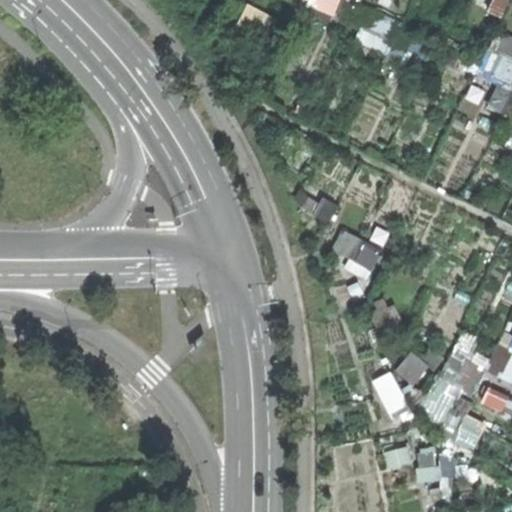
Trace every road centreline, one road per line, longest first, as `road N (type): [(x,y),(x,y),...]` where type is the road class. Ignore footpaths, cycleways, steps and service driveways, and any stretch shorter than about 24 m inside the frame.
road 1 (track): [(511,230),(189,71)]
road 2 (tertiary): [(0,293),(73,320),(151,373),(199,446),(222,511)]
road 3 (tertiary): [(92,43),(127,142),(125,190),(91,229),(0,253)]
road 4 (tertiary): [(229,258),(191,168),(92,43)]
road 5 (tertiary): [(229,258),(252,385),(253,511)]
road 6 (tertiary): [(0,260),(229,258)]
